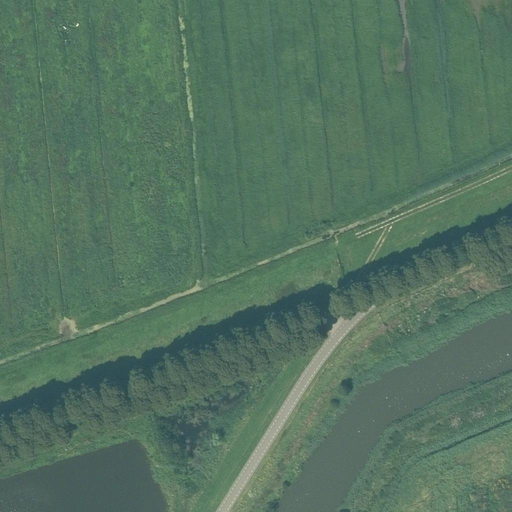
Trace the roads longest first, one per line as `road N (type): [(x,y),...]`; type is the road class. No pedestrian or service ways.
road 1 (unclassified): [(0,439),(306,325),(348,324)]
road 2 (tertiary): [(222,511),(306,375),(348,324)]
road 3 (tertiary): [(348,324),(377,299),(511,239)]
